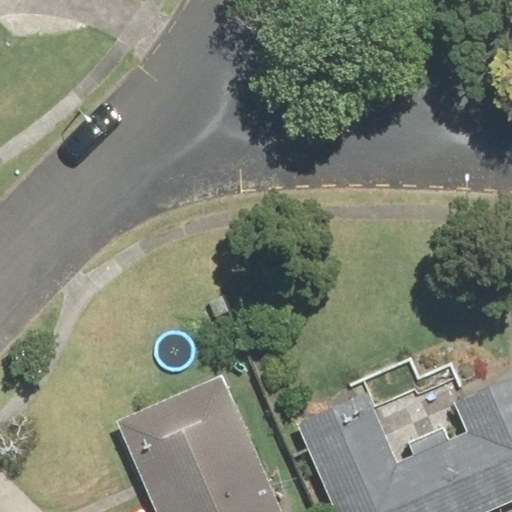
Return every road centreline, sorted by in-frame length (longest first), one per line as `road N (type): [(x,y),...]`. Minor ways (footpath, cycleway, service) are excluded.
road 1 (residential): [(180,111),(511,137)]
road 2 (residential): [(0,285),(45,231),(180,111)]
road 3 (residential): [(180,111),(266,0)]
road 4 (residential): [(427,0),(511,99)]
